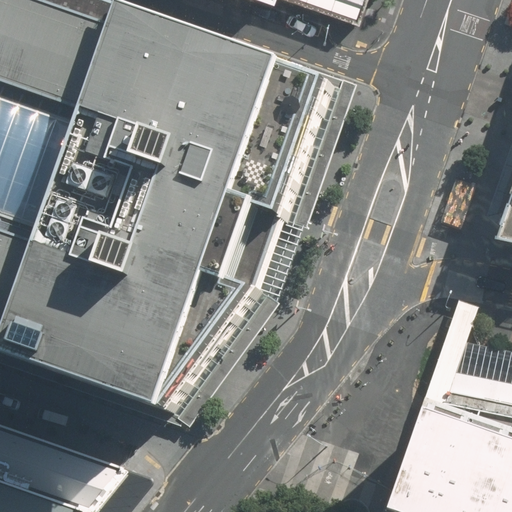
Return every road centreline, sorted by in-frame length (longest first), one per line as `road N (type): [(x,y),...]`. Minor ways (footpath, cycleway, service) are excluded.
road 1 (tertiary): [(305,370),(371,156),(424,82)]
road 2 (residential): [(181,0),(424,82)]
road 3 (residential): [(228,460),(0,382)]
road 4 (tertiary): [(424,82),(419,179),(392,276)]
road 5 (tertiary): [(392,276),(367,325),(305,370)]
road 6 (residential): [(511,285),(444,272),(392,276)]
